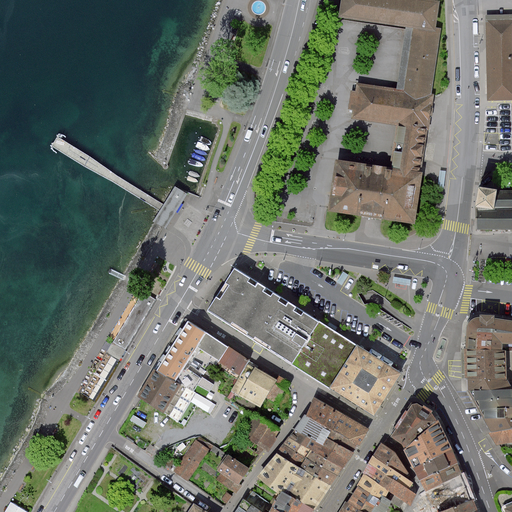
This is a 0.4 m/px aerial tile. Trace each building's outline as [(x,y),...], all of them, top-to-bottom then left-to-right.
[(422,176),(422,174),(421,174),(421,170),(428,127),(433,91),(432,91),(440,29),(435,27),(439,1),(434,0),(340,0),(338,18),(406,28),(398,88),(359,82),(357,90),(352,91),(350,108),(352,117),(397,124),(391,170),(337,161),(330,210),(361,215),(382,218),(414,223),(422,176)] [(511,20),(487,21),(489,100),(502,99),(511,99),(511,20)] [(511,191),(503,191),(497,191),(497,190),(479,187),(476,206),(478,212),(478,229),(481,229),(492,228),(503,228),(511,228),(511,191)] [(313,319),(235,269),(209,309),(293,363),(319,323),(313,319)] [(157,299),(144,291),(114,342),(127,350),(157,299)] [(510,349),(511,349),(511,318),(498,317),(498,314),(484,313),(483,315),(479,316),(475,318),(474,318),(471,323),(469,328),(469,336),(469,346),(490,347),(510,349)] [(201,326),(191,321),(160,369),(179,381),(196,392),(207,398),(214,384),(203,376),(207,371),(212,373),(218,364),(230,346),(201,326)] [(319,323),(293,363),(330,386),(356,346),(319,323)] [(120,361),(127,350),(114,342),(107,353),(120,361)] [(230,346),(218,364),(239,379),(251,361),(252,359),(230,346)] [(356,346),(330,386),(374,415),(400,373),(364,351),(356,346)] [(490,347),(469,346),(466,347),(467,377),(471,377),(490,377),(511,378),(511,349),(510,349),(490,347)] [(251,361),(239,379),(232,392),(236,394),(241,396),(241,395),(262,406),(269,397),(278,403),(287,388),(282,385),(285,378),(281,376),(279,379),(258,366),(258,365),(251,361)] [(179,381),(160,369),(157,368),(140,396),(154,404),(179,421),(196,392),(179,381)] [(490,377),(471,377),(472,389),(494,430),(511,427),(511,378),(490,377)] [(307,415),(332,430),(357,445),(358,446),(363,438),(368,430),(317,399),(311,408),(307,415)] [(397,428),(392,436),(408,447),(439,420),(429,415),(431,412),(423,407),(421,409),(414,403),(408,413),(406,411),(395,427),(397,428)] [(327,438),(332,430),(307,415),(306,414),(300,423),(296,429),(312,439),(322,446),(327,438)] [(279,427),(256,416),(244,436),(254,450),(261,454),(263,448),(267,450),(281,429),(279,427)] [(441,427),(439,420),(408,447),(406,449),(408,454),(410,458),(448,444),(441,427)] [(511,427),(494,430),(490,432),(498,445),(511,441),(511,427)] [(307,448),(312,439),(296,429),(293,434),(291,438),(307,448)] [(357,445),(332,430),(327,438),(352,453),(353,450),(357,445)] [(213,445),(199,436),(174,471),(189,481),(213,445)] [(310,450),(307,448),(291,438),(289,437),(286,441),(284,444),(306,457),(310,450)] [(347,461),(352,453),(327,438),(322,446),(347,461)] [(345,464),(347,461),(322,446),(312,439),(307,448),(310,450),(342,469),(345,464)] [(299,467),(306,457),(284,444),(278,454),(299,467)] [(382,444),(378,451),(374,457),(405,477),(408,473),(405,469),(395,452),(382,444)] [(451,451),(448,444),(410,458),(412,463),(413,466),(451,451)] [(342,469),(310,450),(306,457),(337,476),(340,472),(342,469)] [(416,474),(418,479),(422,478),(456,465),(451,451),(413,466),(416,474)] [(284,491),(299,467),(278,454),(276,453),(266,470),(260,480),(281,493),(282,490),(284,491)] [(219,471),(242,485),(253,468),(251,467),(231,454),(220,469),(219,471)] [(299,467),(305,471),(329,486),(331,487),(334,481),(337,476),(306,457),(299,467)] [(368,464),(386,476),(409,489),(410,488),(413,482),(405,477),(374,457),(373,457),(370,461),(368,464)] [(381,485),(386,476),(368,464),(365,470),(363,474),(364,475),(381,485)] [(456,464),(456,465),(422,478),(424,485),(426,489),(461,476),(456,464)] [(244,486),(242,485),(219,471),(220,469),(219,468),(216,472),(220,474),(216,480),(238,493),(244,486)] [(321,499),(329,486),(305,471),(290,495),(293,496),(303,503),(314,509),(315,510),(321,499)] [(464,474),(461,476),(426,489),(433,507),(435,511),(443,511),(470,502),(474,500),(464,474)] [(357,486),(359,486),(380,500),(383,496),(385,497),(390,490),(381,485),(364,475),(357,486)] [(386,476),(381,485),(390,490),(411,504),(415,497),(416,494),(409,489),(386,476)] [(349,503),(363,511),(372,511),(380,500),(359,486),(357,489),(349,503)] [(311,511),(313,511),(314,509),(303,503),(293,496),(290,495),(284,491),(282,490),(281,493),(280,495),(273,506),(252,493),(249,498),(246,502),(251,505),(259,510),(262,511),(311,511)] [(384,511),(392,501),(385,497),(383,496),(380,500),(372,511),(384,511)] [(262,511),(259,510),(251,505),(246,502),(243,500),(238,508),(245,511),(262,511)] [(363,511),(349,503),(346,501),(339,511),(363,511)] [(27,511),(11,502),(5,511),(27,511)] [(443,511),(474,511),(470,502),(443,511)]
